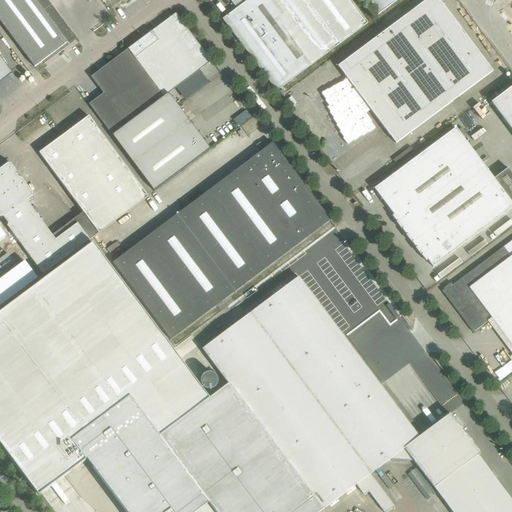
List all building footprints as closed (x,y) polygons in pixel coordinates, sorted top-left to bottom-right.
[(0,0),(0,21),(35,67),(42,62),(75,37),(47,0),(0,0)] [(230,0),(236,9),(222,19),(276,91),(311,65),(277,19),(283,14),(272,0),(230,0)] [(272,0),(283,14),(277,19),(311,65),(338,45),(367,23),(349,0),(272,0)] [(437,0),(426,0),(338,67),(347,79),(342,83),(340,83),(335,87),(334,86),(329,90),(327,90),(322,93),(322,95),(326,100),(325,101),(332,110),(330,112),(329,113),(333,118),(333,119),(336,125),(336,126),(340,131),(339,132),(343,138),(343,139),(347,144),(348,145),(353,141),(354,141),(361,136),(363,137),(368,133),(369,133),(374,129),(375,128),(371,123),(372,122),(366,113),(370,110),(396,144),(492,72),(437,0)] [(366,0),(378,15),(398,0),(366,0)] [(511,0),(467,0),(511,59),(511,0)] [(122,54),(120,55),(155,103),(168,94),(211,61),(175,14),(163,23),(143,38),(122,54)] [(115,59),(91,77),(103,94),(89,104),(112,135),(155,103),(120,55),(115,59)] [(0,68),(5,65),(12,74),(0,57),(0,68)] [(511,87),(491,103),(511,131),(511,87)] [(168,94),(155,103),(112,135),(154,192),(210,150),(168,94)] [(291,97),(287,100),(292,108),(293,108),(297,105),(291,97)] [(237,116),(240,122),(251,117),(248,111),(237,116)] [(89,116),(39,153),(84,214),(74,220),(77,224),(55,240),(26,201),(32,196),(32,193),(21,178),(18,178),(15,174),(16,171),(11,164),(8,164),(0,169),(0,216),(0,217),(4,218),(8,223),(8,227),(42,275),(148,197),(89,116)] [(374,189),(394,215),(392,216),(426,262),(428,260),(433,267),(511,207),(511,172),(509,169),(496,180),(456,128),(374,189)] [(292,169),(289,166),(272,143),(112,263),(171,340),(330,220),(325,214),(320,207),(317,203),(292,169)] [(444,290),(442,291),(473,333),(491,319),(511,346),(511,242),(507,246),(453,286),(451,283),(443,289),(444,290)] [(0,312),(0,445),(36,493),(38,496),(74,469),(86,460),(72,441),(130,398),(159,438),(209,399),(93,243),(0,312)] [(25,261),(14,269),(28,287),(38,279),(25,261)] [(14,269),(4,277),(17,294),(28,287),(14,269)] [(4,277),(0,279),(0,293),(7,302),(17,294),(4,277)] [(298,277),(202,350),(228,385),(322,510),(356,485),(364,495),(368,492),(383,511),(386,511),(394,507),(370,474),(389,460),(419,438),(298,277)] [(209,399),(159,438),(214,511),(319,511),(322,510),(228,385),(209,399)] [(130,398),(72,441),(86,460),(125,511),(214,511),(159,438),(130,398)] [(413,462),(451,511),(511,511),(511,502),(477,456),(480,453),(450,414),(419,438),(389,460),(413,462)]
